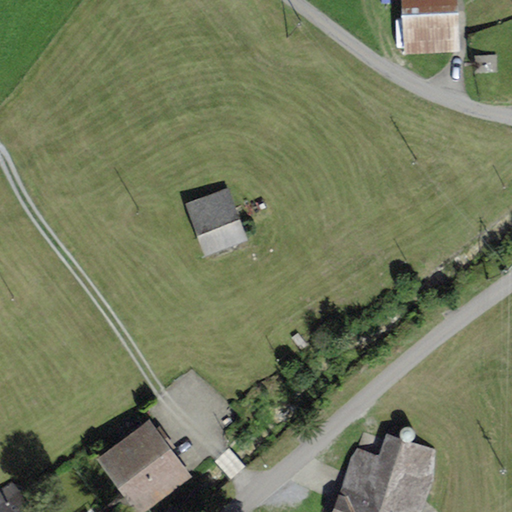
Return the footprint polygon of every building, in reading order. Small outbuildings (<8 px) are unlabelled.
[(410,0),(413,46),(453,44),(450,0),(410,0)] [(478,57),(479,71),(495,70),(495,56),(478,57)] [(192,202),(208,248),(245,234),(228,189),(192,202)] [(112,459),(142,499),(176,474),(159,451),(167,445),(159,434),(151,440),(146,434),(112,459)] [(357,488),(347,511),(409,511),(421,479),(432,482),(434,450),(394,436),(384,466),(377,463),(379,456),(360,450),(347,485),(357,488)] [(25,511),(16,498),(28,489),(12,484),(0,492),(0,511),(25,511)]
